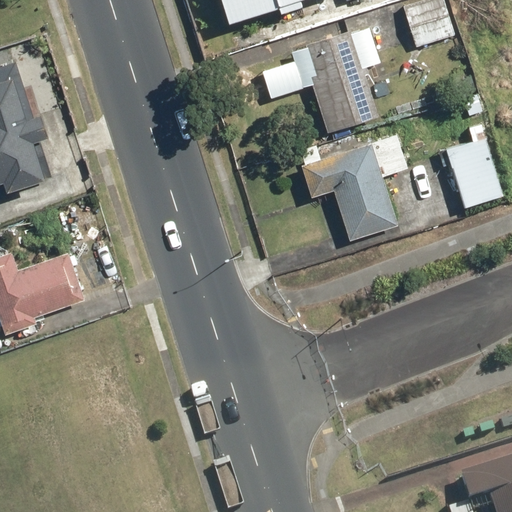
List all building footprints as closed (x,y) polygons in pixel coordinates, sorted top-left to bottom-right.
[(218,0),(224,21),(274,6),(276,13),(299,6),(297,0),(218,0)] [(442,0),(411,0),(400,4),(413,46),(453,33),(442,0)] [(297,38),(325,130),(378,114),(350,22),(297,38)] [(0,178),(4,192),(43,180),(31,139),(42,136),(18,56),(0,61),(0,178)] [(481,135),(442,149),(463,208),(503,193),(481,135)] [(404,169),(396,137),(297,162),(306,199),(335,192),(347,238),(397,225),(383,174),(404,169)] [(13,250),(0,253),(0,320),(5,333),(36,322),(34,316),(77,301),(61,254),(19,268),(13,250)] [(511,416),(500,420),(504,430),(511,426),(511,416)] [(494,422),(479,426),(481,434),(496,429),(494,422)] [(462,431),(465,440),(475,437),(472,428),(462,431)] [(511,511),(511,451),(458,470),(467,498),(486,492),(492,511),(511,511)]
